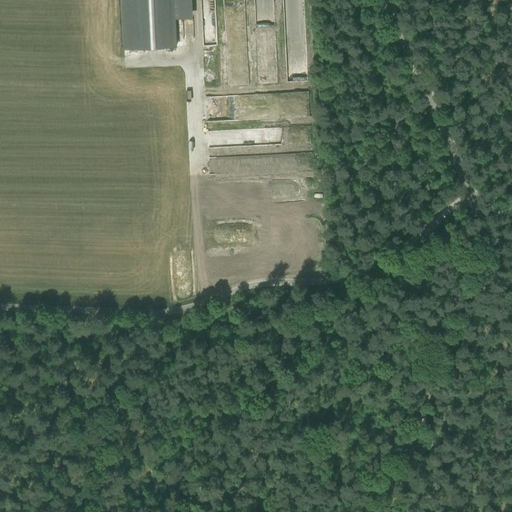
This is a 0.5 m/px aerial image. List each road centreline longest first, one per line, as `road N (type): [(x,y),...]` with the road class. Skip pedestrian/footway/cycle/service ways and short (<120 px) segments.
road 1 (unclassified): [(0,307),(174,311),(235,287),(351,275),(404,251),(471,191)]
road 2 (unclassified): [(471,191),(387,0)]
